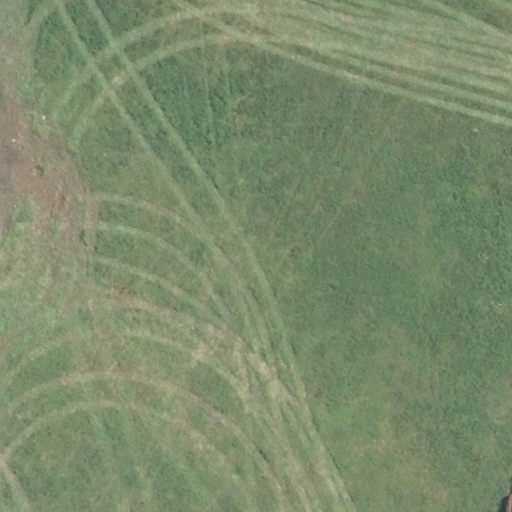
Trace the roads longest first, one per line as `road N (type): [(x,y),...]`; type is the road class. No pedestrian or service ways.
road 1 (residential): [(71,511),(189,123),(237,0)]
road 2 (residential): [(301,0),(471,60),(511,88)]
